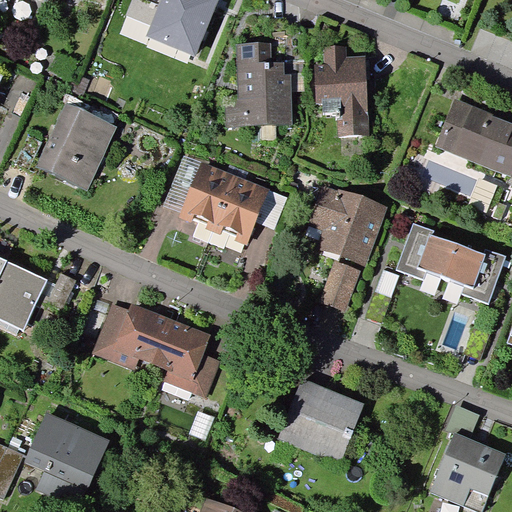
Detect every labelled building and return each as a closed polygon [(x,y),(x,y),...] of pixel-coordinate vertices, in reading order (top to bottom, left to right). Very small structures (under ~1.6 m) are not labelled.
[(215,0),(164,0),(150,34),(195,52),(215,0)] [(274,47),(239,49),(241,102),(226,103),(228,133),(301,130),(298,64),(275,65),(274,47)] [(326,67),(314,68),(316,111),(346,110),(346,130),(377,129),(375,58),(349,59),(349,51),(326,51),(326,67)] [(511,124),(458,103),(439,149),(511,177),(511,124)] [(119,131),(66,108),(38,173),(92,196),(119,131)] [(275,193),(202,165),(182,219),(255,247),(275,193)] [(389,213),(324,190),(311,229),(324,234),(318,252),(370,269),(389,213)] [(511,262),(511,259),(416,224),(399,271),(495,307),(511,262)] [(56,287),(0,263),(0,321),(36,336),(56,287)] [(361,274),(334,264),(320,302),(347,312),(361,274)] [(131,313),(109,305),(88,357),(137,376),(141,364),(169,375),(166,382),(208,399),(222,363),(215,357),(222,338),(135,303),(131,313)] [(368,409),(305,382),(281,442),(344,468),(368,409)] [(80,511),(112,443),(50,415),(28,464),(47,473),(36,498),(67,511),(80,511)] [(489,511),(511,462),(458,437),(433,492),(477,511),(489,511)] [(26,456),(0,445),(0,493),(8,497),(26,456)] [(238,511),(208,499),(202,511),(238,511)]
